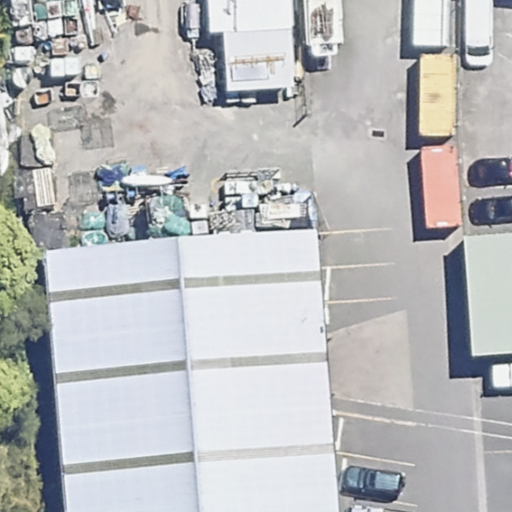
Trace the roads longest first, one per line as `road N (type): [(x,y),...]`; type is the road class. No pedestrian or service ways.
road 1 (unknown): [(426,264),(402,0)]
road 2 (unknown): [(445,511),(426,264)]
